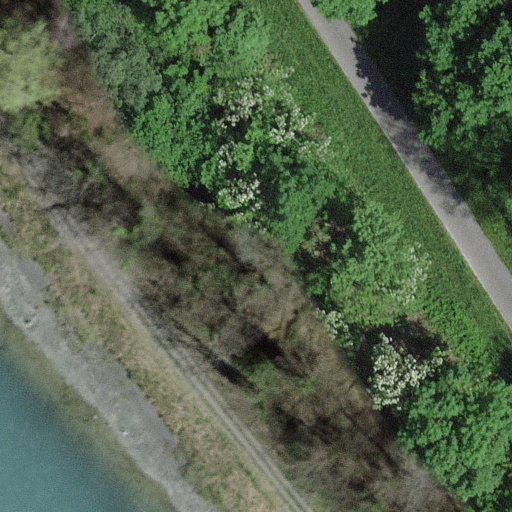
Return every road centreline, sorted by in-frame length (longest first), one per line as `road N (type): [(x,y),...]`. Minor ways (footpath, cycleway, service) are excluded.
road 1 (track): [(0,123),(300,511)]
road 2 (track): [(311,0),(511,307)]
